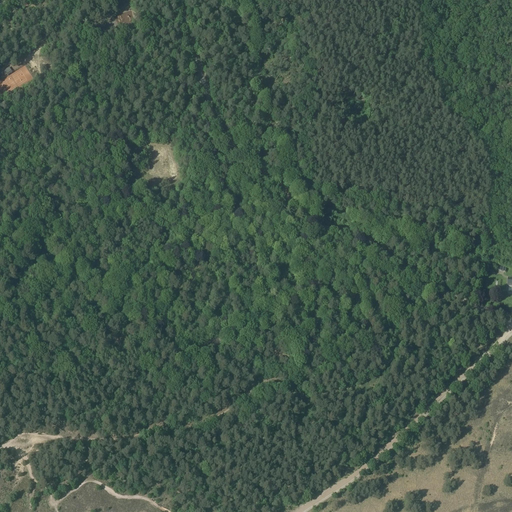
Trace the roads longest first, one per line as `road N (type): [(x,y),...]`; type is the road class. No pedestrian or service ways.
road 1 (unclassified): [(511,322),(417,277),(362,236),(299,210),(214,114),(182,0)]
road 2 (track): [(298,511),(377,456),(511,329)]
road 3 (unknown): [(432,0),(449,102),(511,170)]
